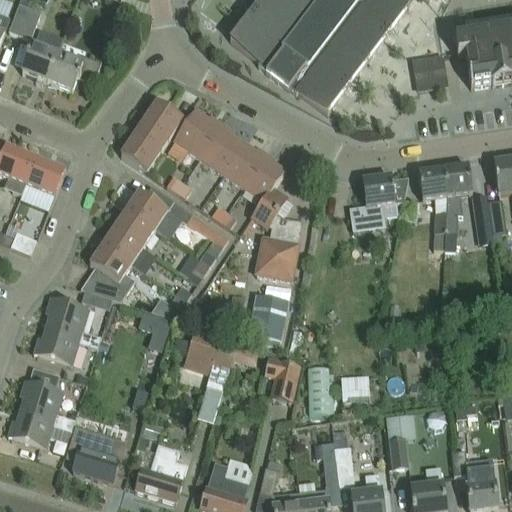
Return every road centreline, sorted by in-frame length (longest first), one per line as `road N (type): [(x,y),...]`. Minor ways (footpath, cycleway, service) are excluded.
road 1 (residential): [(511,140),(376,158),(346,154),(202,81),(175,49)]
road 2 (residential): [(0,371),(96,155)]
road 3 (residential): [(96,155),(175,49)]
